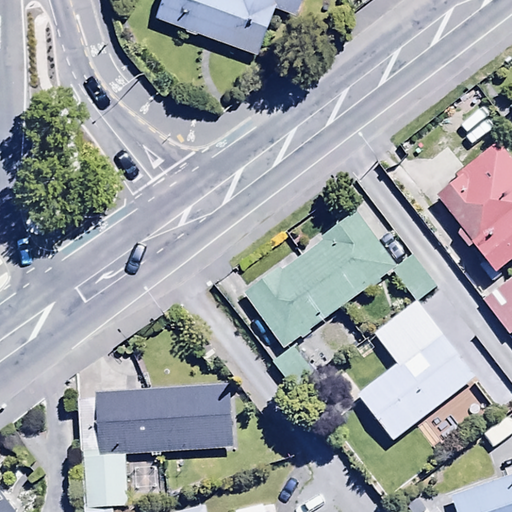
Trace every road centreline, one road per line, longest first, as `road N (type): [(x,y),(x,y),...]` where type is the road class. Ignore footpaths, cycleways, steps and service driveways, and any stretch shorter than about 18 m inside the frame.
road 1 (secondary): [(476,0),(193,214)]
road 2 (tertiary): [(61,309),(9,223),(0,40)]
road 3 (tertiary): [(58,0),(101,113),(193,214)]
road 4 (secondary): [(193,214),(61,309)]
